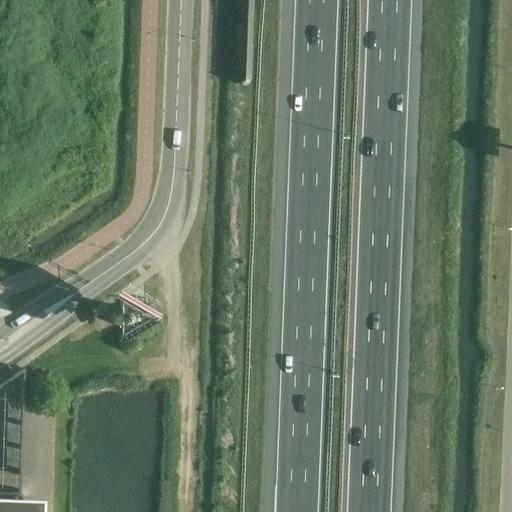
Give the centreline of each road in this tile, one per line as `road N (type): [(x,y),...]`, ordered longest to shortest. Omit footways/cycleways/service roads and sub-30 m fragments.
road 1 (motorway): [(316,0),(296,511)]
road 2 (motorway): [(363,511),(382,0)]
road 3 (tertiary): [(87,288),(163,224),(173,181),(179,0)]
